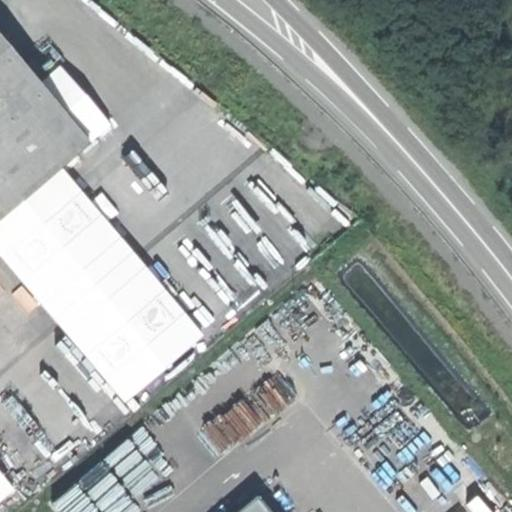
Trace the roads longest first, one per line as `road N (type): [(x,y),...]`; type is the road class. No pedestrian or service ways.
road 1 (primary): [(223,0),(394,140)]
road 2 (primary): [(394,140),(274,0)]
road 3 (primary): [(394,140),(511,278)]
